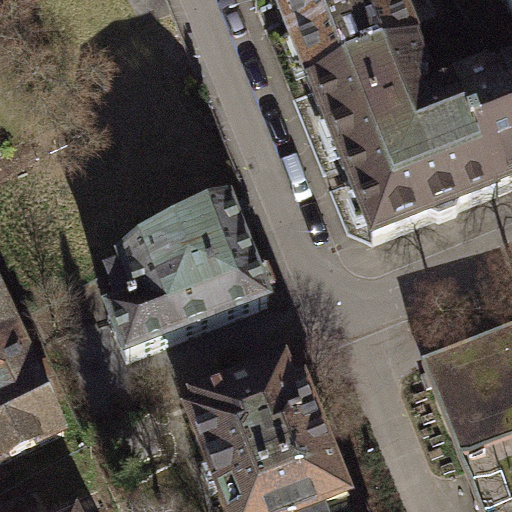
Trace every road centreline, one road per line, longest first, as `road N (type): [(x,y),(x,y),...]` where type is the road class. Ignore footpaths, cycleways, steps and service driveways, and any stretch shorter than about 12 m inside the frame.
road 1 (residential): [(340,304),(317,284),(205,0)]
road 2 (residential): [(424,511),(371,361),(340,304)]
road 3 (residential): [(511,248),(373,304),(340,304)]
